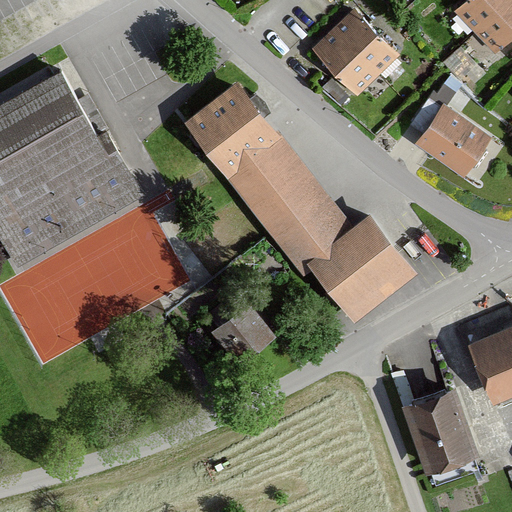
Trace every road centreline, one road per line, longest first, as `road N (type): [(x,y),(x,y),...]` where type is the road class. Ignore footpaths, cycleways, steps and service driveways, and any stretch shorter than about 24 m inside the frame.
road 1 (unclassified): [(506,253),(484,276),(243,404),(110,458),(0,487)]
road 2 (unclassified): [(196,0),(388,169),(506,253)]
road 3 (track): [(418,511),(358,343)]
